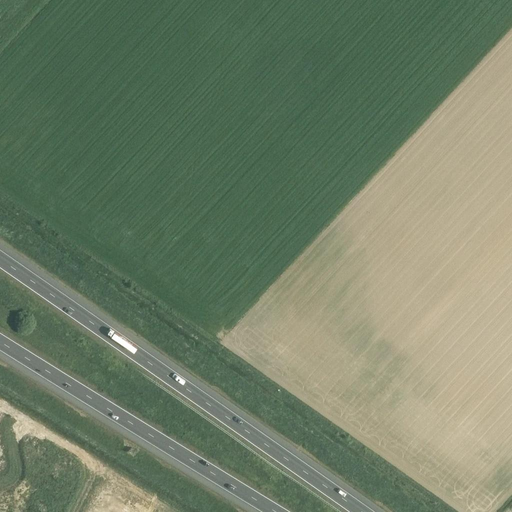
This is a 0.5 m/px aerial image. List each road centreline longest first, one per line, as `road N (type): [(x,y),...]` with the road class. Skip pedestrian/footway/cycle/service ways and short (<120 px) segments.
road 1 (motorway): [(359,511),(0,259)]
road 2 (motorway): [(0,345),(269,511)]
